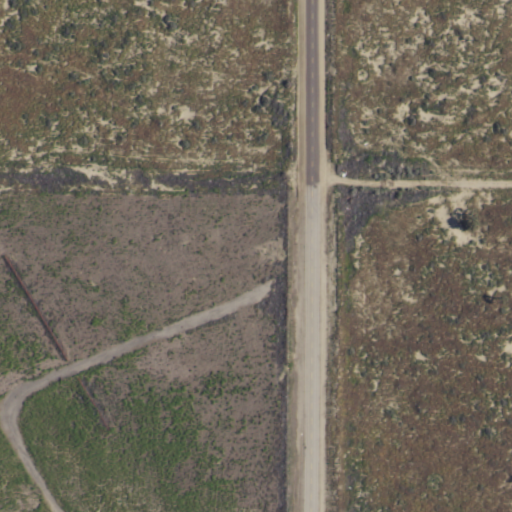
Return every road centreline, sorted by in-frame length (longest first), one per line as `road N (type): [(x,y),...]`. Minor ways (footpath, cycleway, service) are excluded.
road 1 (tertiary): [(311,511),(313,0)]
road 2 (residential): [(314,178),(511,177)]
